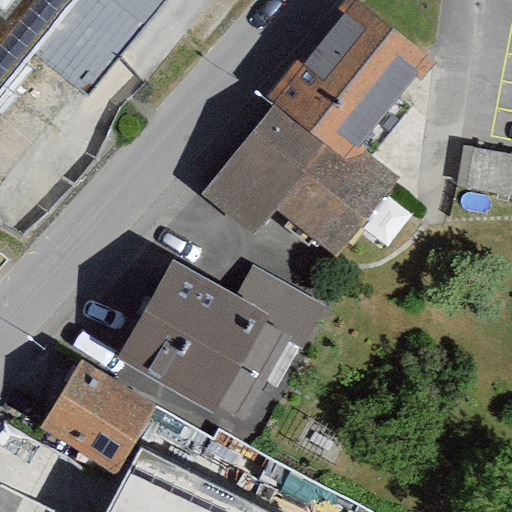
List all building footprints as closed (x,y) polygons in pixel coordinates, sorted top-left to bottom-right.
[(0,0),(0,86),(70,0),(0,0)] [(429,73),(348,10),(275,105),(357,167),(429,73)] [(390,192),(357,167),(275,105),(196,208),(252,251),(272,225),(330,270),(390,192)] [(231,312),(163,277),(113,372),(237,437),(280,356),(299,366),(323,320),(248,281),(231,312)] [(145,415),(70,377),(32,450),(107,489),(145,415)]
